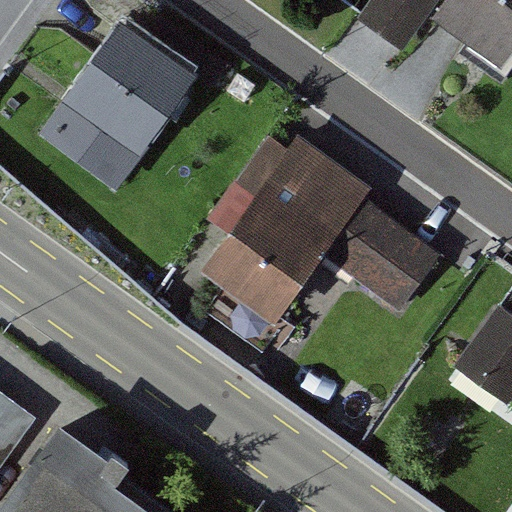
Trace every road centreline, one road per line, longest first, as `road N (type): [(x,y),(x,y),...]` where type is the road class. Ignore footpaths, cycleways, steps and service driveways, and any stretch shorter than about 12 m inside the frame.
road 1 (secondary): [(358,511),(0,255)]
road 2 (residential): [(206,0),(511,216)]
